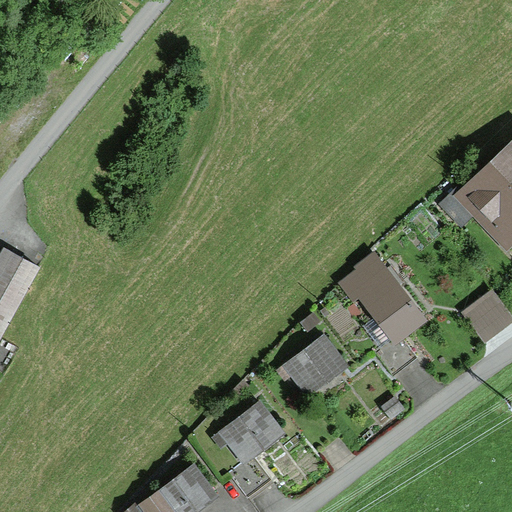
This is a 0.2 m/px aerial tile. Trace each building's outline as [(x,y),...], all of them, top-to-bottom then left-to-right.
[(511,134),(489,157),(511,179),(511,134)] [(511,243),(511,179),(489,157),(455,190),(452,186),(437,201),(461,226),(473,215),(506,249),(511,243)] [(0,335),(40,262),(3,242),(0,248),(0,335)] [(428,317),(373,248),(353,264),(355,267),(338,281),(354,301),(358,297),(373,316),(362,324),(379,345),(373,350),(393,375),(417,356),(402,338),(428,317)] [(511,320),(511,312),(493,287),(460,311),(484,341),(511,320)] [(320,320),(312,310),(299,321),(307,331),(320,320)] [(324,331),(275,369),(284,381),(291,375),(306,395),(349,363),(324,331)] [(238,396),(249,384),(242,377),(230,390),(238,396)] [(404,407),(394,394),(380,404),(390,417),(404,407)] [(259,397),(211,435),(221,448),(227,442),(243,462),(252,455),(285,429),(259,397)] [(252,455),(243,462),(229,474),(247,496),(270,478),(252,455)] [(192,459),(137,502),(144,511),(192,511),(218,492),(192,459)] [(144,511),(137,502),(135,500),(120,511),(144,511)]
